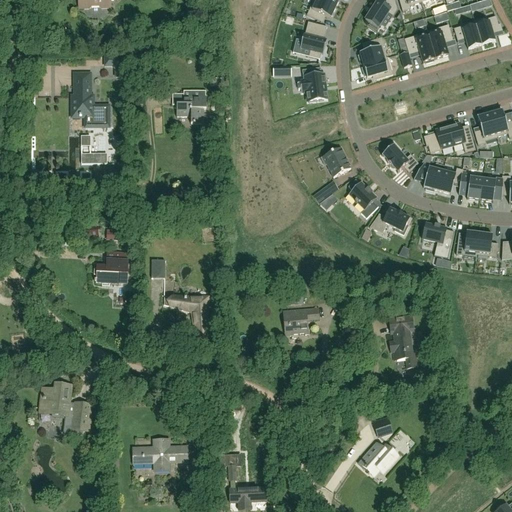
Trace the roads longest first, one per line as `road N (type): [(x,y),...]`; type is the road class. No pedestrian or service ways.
road 1 (track): [(328,511),(274,404),(212,377),(137,369),(67,336),(29,298),(0,230)]
road 2 (residential): [(511,217),(416,199),(389,182),(359,136)]
road 3 (track): [(0,169),(16,0)]
road 4 (residential): [(511,52),(349,102)]
road 5 (residential): [(511,92),(359,136)]
